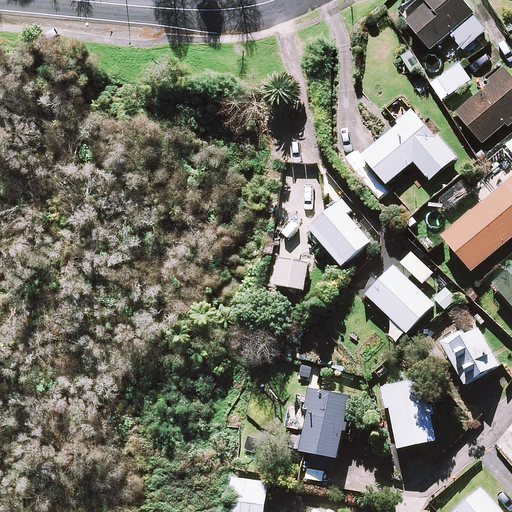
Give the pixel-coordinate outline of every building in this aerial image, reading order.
[(489,31),(465,0),(414,0),(401,10),(433,52),(454,36),(465,50),(480,38),(489,31)] [(414,52),(402,60),(413,76),(426,68),(414,52)] [(473,82),(463,66),(434,85),(445,102),(473,82)] [(511,123),(511,73),(511,72),(460,113),(486,145),(511,123)] [(458,159),(416,113),(367,159),(392,186),(416,163),(434,182),(458,159)] [(389,193),(357,152),(346,161),(379,201),(389,193)] [(511,242),(511,182),(447,237),(476,273),(511,242)] [(374,244),(342,206),(314,229),(346,268),(374,244)] [(311,266),(283,261),(278,286),(307,291),(311,266)] [(438,306),(397,268),(371,297),(411,334),(438,306)] [(511,272),(497,286),(511,302),(511,272)] [(502,368),(481,331),(469,337),(465,332),(445,343),(469,387),(502,368)] [(441,443),(429,381),(387,389),(391,410),(396,409),(404,450),(441,443)] [(355,397),(316,390),(305,453),(344,460),(355,397)] [(333,473),(310,467),(306,482),(328,489),(333,473)] [(267,511),(272,484),(235,479),(230,511),(267,511)] [(503,511),(484,489),(458,511),(503,511)]
